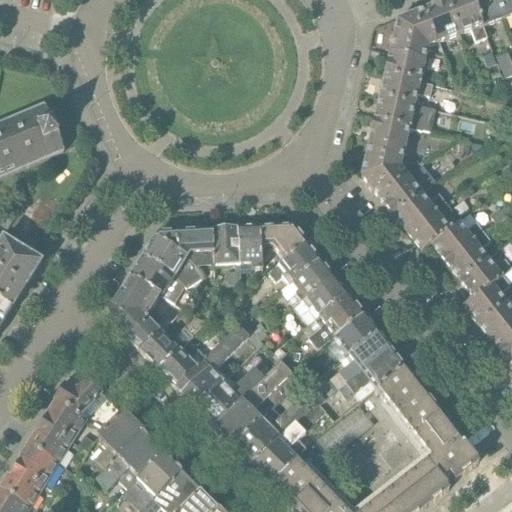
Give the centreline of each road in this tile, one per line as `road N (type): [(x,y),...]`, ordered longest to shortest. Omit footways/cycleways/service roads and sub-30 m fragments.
road 1 (residential): [(511,435),(294,160)]
road 2 (residential): [(255,511),(62,310)]
road 3 (residential): [(62,310),(148,167)]
road 4 (residential): [(148,167),(183,183),(222,187),(294,160)]
road 5 (residential): [(294,160),(319,132),(334,97),(330,23)]
road 6 (residential): [(98,39),(99,100),(118,138),(148,167)]
